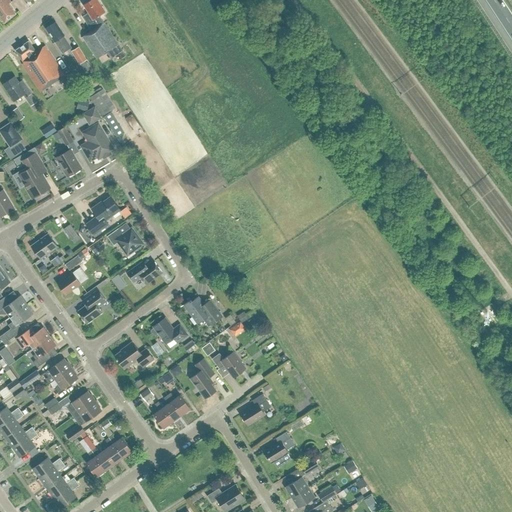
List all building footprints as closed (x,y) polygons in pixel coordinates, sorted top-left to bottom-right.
[(0,0),(0,16),(4,22),(16,13),(8,3),(11,2),(9,0),(0,0)] [(93,29),(82,36),(97,58),(106,52),(111,59),(115,56),(118,60),(126,55),(118,43),(99,15),(105,11),(104,10),(104,8),(102,6),(101,5),(97,0),(88,0),(89,0),(84,4),(91,15),(86,18),(93,29)] [(64,35),(55,21),(45,28),(54,41),(62,53),(71,47),(63,35),(64,35)] [(40,91),(65,75),(45,45),(36,51),(29,40),(15,50),(23,62),(22,63),(40,91)] [(86,59),(78,46),(71,50),(79,64),(86,59)] [(15,76),(3,84),(14,100),(24,93),(26,96),(25,97),(31,105),(37,101),(22,80),(19,82),(15,76)] [(93,93),(84,78),(80,81),(89,96),(93,93)] [(89,97),(102,116),(114,108),(102,89),(89,97)] [(89,101),(79,98),(76,108),(87,111),(89,101)] [(24,117),(17,107),(11,111),(18,121),(24,117)] [(101,118),(94,107),(82,114),(88,125),(101,118)] [(103,116),(117,137),(124,133),(110,112),(103,116)] [(12,121),(0,129),(0,130),(11,146),(21,140),(23,138),(12,121)] [(113,149),(98,123),(87,130),(92,139),(82,145),(90,160),(98,156),(99,158),(113,149)] [(41,131),(45,138),(56,131),(51,124),(41,131)] [(139,124),(130,129),(136,137),(144,132),(139,124)] [(66,144),(69,149),(56,157),(67,176),(82,168),(74,154),(78,151),(64,127),(57,131),(65,145),(66,144)] [(34,147),(39,154),(46,150),(41,142),(34,147)] [(27,158),(21,161),(24,165),(25,164),(28,169),(22,173),(26,179),(25,184),(27,188),(28,188),(33,197),(49,187),(41,174),(47,171),(43,165),(36,153),(27,158)] [(0,216),(14,208),(3,190),(0,191),(0,216)] [(99,205),(98,203),(92,208),(97,216),(86,224),(94,234),(108,224),(105,220),(120,210),(110,197),(99,205)] [(79,238),(69,224),(63,229),(73,243),(79,238)] [(118,228),(107,236),(114,245),(118,242),(122,248),(126,253),(127,256),(129,257),(134,253),(133,251),(144,244),(132,227),(122,234),(118,228)] [(31,246),(40,258),(57,246),(48,233),(31,246)] [(90,248),(94,254),(98,252),(94,245),(90,248)] [(61,251),(54,255),(57,260),(64,256),(61,251)] [(64,264),(69,270),(81,261),(77,255),(64,264)] [(143,260),(139,264),(127,272),(134,282),(141,276),(146,283),(162,271),(154,261),(147,266),(143,260)] [(73,272),(58,283),(66,294),(81,283),(76,277),(82,273),(79,268),(73,272)] [(3,271),(0,273),(0,296),(2,295),(0,292),(0,288),(10,282),(3,271)] [(126,285),(118,273),(111,278),(119,290),(126,285)] [(82,301),(86,306),(78,311),(86,322),(102,311),(98,304),(105,299),(98,289),(82,301)] [(10,302),(5,296),(0,299),(0,313),(5,313),(7,312),(10,316),(27,304),(20,295),(10,302)] [(209,297),(202,302),(198,296),(192,300),(191,299),(184,304),(193,316),(190,318),(195,324),(197,322),(198,323),(206,318),(211,325),(222,316),(209,297)] [(10,316),(13,320),(7,325),(10,328),(0,335),(0,338),(4,343),(22,330),(18,324),(33,313),(27,304),(10,316)] [(230,325),(235,322),(233,319),(235,318),(232,314),(230,315),(229,314),(225,317),(230,325)] [(153,326),(153,327),(150,329),(150,331),(153,334),(154,335),(158,333),(166,343),(174,337),(177,342),(188,335),(180,324),(173,329),(165,317),(153,326)] [(37,323),(29,329),(16,338),(23,347),(29,343),(33,348),(49,336),(43,327),(41,328),(37,323)] [(33,348),(36,352),(32,355),(35,360),(33,361),(37,367),(57,353),(53,347),(56,345),(49,336),(33,348)] [(140,353),(132,342),(121,350),(115,355),(124,368),(137,359),(143,366),(154,359),(146,349),(140,353)] [(158,355),(164,352),(157,342),(151,346),(158,355)] [(201,348),(207,356),(214,350),(208,342),(201,348)] [(222,378),(229,372),(233,377),(246,368),(233,351),(223,358),(219,353),(212,358),(219,368),(216,370),(222,378)] [(55,379),(72,367),(67,361),(67,362),(64,358),(45,372),(48,377),(52,375),(55,379)] [(190,378),(205,398),(216,390),(208,378),(214,373),(204,358),(195,364),(200,371),(190,378)] [(14,364),(9,366),(14,375),(18,372),(14,364)] [(72,367),(55,379),(58,383),(55,387),(59,391),(78,378),(76,374),(72,367)] [(23,378),(19,381),(22,385),(24,388),(28,385),(40,377),(35,370),(23,378)] [(16,377),(16,378),(6,385),(12,392),(22,385),(16,377)] [(137,387),(143,383),(140,379),(134,383),(137,387)] [(139,391),(149,384),(147,381),(137,388),(139,391)] [(26,391),(24,392),(21,387),(12,393),(16,398),(20,395),(24,401),(29,396),(26,391)] [(31,387),(26,391),(29,396),(30,396),(30,397),(35,393),(31,387)] [(145,401),(154,395),(148,387),(139,393),(145,401)] [(88,391),(68,405),(65,407),(72,416),(95,400),(91,394),(90,394),(88,391)] [(171,393),(167,395),(182,415),(191,409),(180,395),(175,399),(171,393)] [(263,393),(252,400),(255,405),(241,414),(248,425),(265,414),(263,412),(271,407),(263,393)] [(168,403),(163,407),(173,422),(182,415),(167,395),(164,398),(168,403)] [(43,413),(58,401),(55,397),(45,404),(45,405),(40,409),(43,413)] [(95,400),(72,416),(79,425),(79,426),(80,425),(102,410),(99,407),(100,406),(95,400)] [(58,401),(43,413),(42,413),(45,417),(51,413),(52,414),(62,406),(58,401)] [(159,410),(154,414),(164,428),(173,422),(163,407),(159,401),(158,402),(155,404),(159,410)] [(6,407),(0,411),(0,426),(21,411),(18,407),(11,413),(6,407)] [(21,411),(0,426),(0,430),(5,437),(20,426),(16,420),(23,415),(21,411)] [(103,429),(107,427),(111,424),(107,419),(99,424),(103,429)] [(79,426),(79,425),(66,434),(71,441),(81,433),(84,431),(80,425),(79,426)] [(25,432),(20,426),(5,437),(12,447),(35,430),(32,427),(25,432)] [(104,430),(103,430),(109,438),(123,457),(132,451),(122,436),(117,441),(112,435),(107,427),(103,429),(104,430)] [(35,430),(12,447),(19,457),(35,446),(30,440),(38,434),(35,430)] [(286,431),(276,438),(279,443),(264,452),(271,463),(288,452),(286,450),(294,445),(286,431)] [(63,437),(53,443),(57,449),(67,443),(63,437)] [(123,457),(109,438),(106,440),(110,446),(104,450),(115,464),(123,457)] [(332,447),(337,455),(344,450),(340,443),(332,447)] [(31,457),(39,451),(37,448),(29,454),(31,457)] [(95,448),(91,450),(106,470),(115,464),(104,450),(99,454),(95,448)] [(73,450),(67,455),(71,461),(78,457),(73,450)] [(106,470),(91,450),(88,453),(92,458),(87,462),(97,477),(106,470)] [(48,457),(32,468),(39,478),(62,461),(60,458),(52,463),(48,457)] [(315,459),(301,467),(306,474),(319,466),(315,459)] [(65,465),(62,461),(39,478),(46,488),(62,477),(58,471),(65,465)] [(343,466),(347,473),(356,468),(352,461),(343,466)] [(62,477),(46,488),(53,497),(76,481),(74,477),(70,480),(65,474),(62,477)] [(292,497),(308,487),(301,476),(286,486),(292,497)] [(79,485),(76,481),(53,497),(61,507),(76,496),(72,490),(79,485)] [(219,488),(207,496),(212,503),(218,499),(226,511),(245,499),(236,484),(222,493),(219,488)] [(323,502),(336,494),(335,493),(340,490),(336,484),(318,495),(323,502)] [(308,487),(292,497),(299,507),(314,497),(308,487)] [(189,500),(191,503),(202,496),(200,493),(189,500)] [(367,505),(375,500),(371,494),(364,499),(367,505)] [(308,511),(329,511),(332,510),(326,500),(308,511)]
